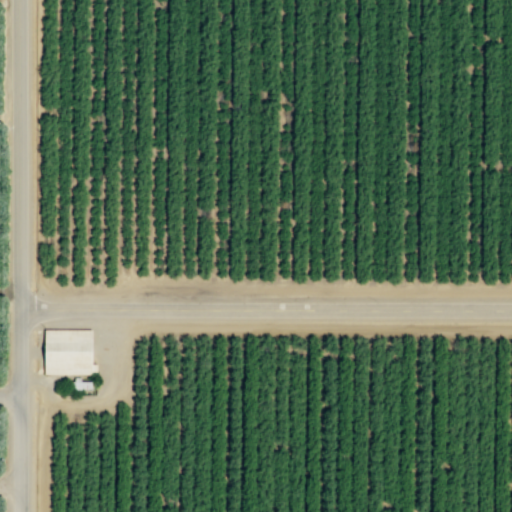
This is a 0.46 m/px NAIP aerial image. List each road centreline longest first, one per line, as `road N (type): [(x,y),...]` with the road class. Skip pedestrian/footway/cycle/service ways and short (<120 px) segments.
road 1 (tertiary): [(18,310),(511,309)]
road 2 (tertiary): [(18,310),(17,0)]
road 3 (tertiary): [(18,511),(18,310)]
